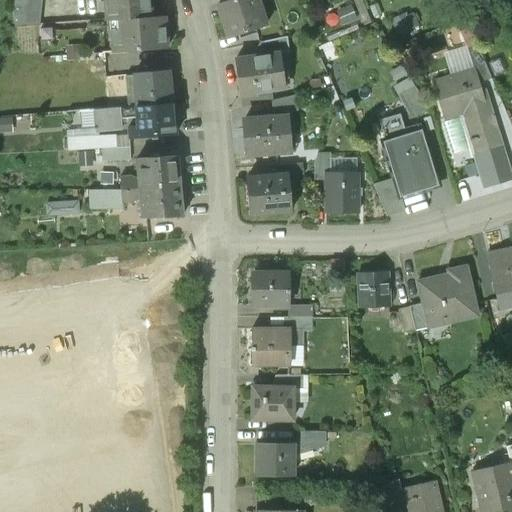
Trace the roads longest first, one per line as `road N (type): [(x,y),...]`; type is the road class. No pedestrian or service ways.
road 1 (residential): [(511,200),(419,228),(223,232)]
road 2 (residential): [(223,232),(219,511)]
road 3 (residential): [(190,0),(212,73),(223,232)]
